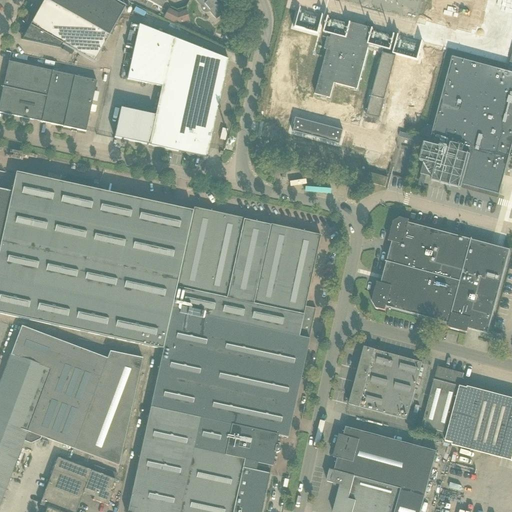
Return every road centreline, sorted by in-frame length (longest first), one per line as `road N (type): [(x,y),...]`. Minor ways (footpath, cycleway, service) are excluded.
road 1 (unclassified): [(237,183),(0,132)]
road 2 (unclassified): [(298,511),(340,321)]
road 3 (unclassified): [(237,183),(267,36),(261,0)]
road 4 (unclassified): [(511,366),(340,321)]
road 5 (unclassified): [(511,229),(388,196),(354,221)]
road 6 (unclassified): [(354,221),(340,207),(237,183)]
